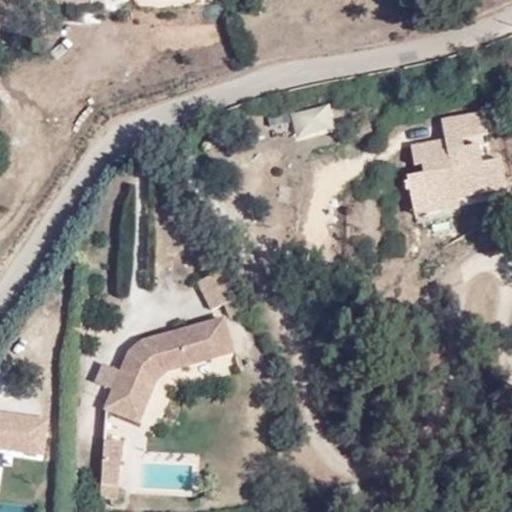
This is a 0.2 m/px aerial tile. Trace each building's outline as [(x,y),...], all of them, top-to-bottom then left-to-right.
[(290,111),(294,136),(333,129),(329,104),(290,111)] [(407,176),(412,215),(509,200),(503,158),(482,162),(479,140),(488,139),(483,110),(439,117),(443,139),(412,144),(416,175),(407,176)] [(218,270),(193,283),(207,311),(220,306),(226,319),(240,312),(218,270)] [(217,318),(129,348),(101,409),(137,423),(155,379),(230,354),(217,318)] [(46,423),(0,418),(0,458),(41,463),(46,423)] [(98,460),(120,455),(118,441),(96,445),(98,460)] [(124,473),(120,455),(98,460),(103,478),(124,473)] [(130,498),(124,473),(103,478),(108,501),(130,498)]
